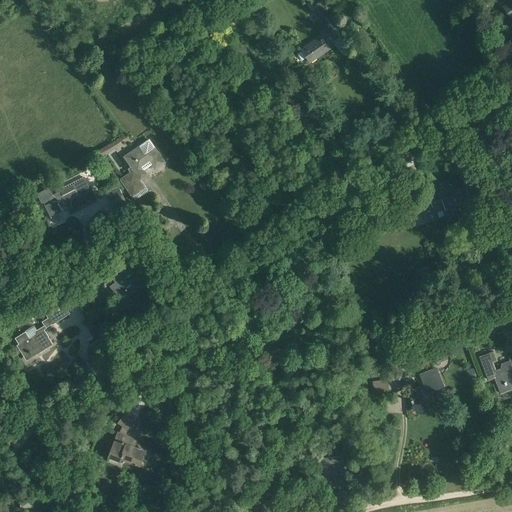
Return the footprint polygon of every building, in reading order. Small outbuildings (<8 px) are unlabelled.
[(323,0),(322,0),(316,4),(319,10),(316,12),(321,20),(329,15),(325,9),(326,7),(324,3),(325,3),(323,0)] [(311,1),(306,4),(311,12),(315,9),(311,1)] [(231,7),(232,18),(240,17),(239,6),(231,7)] [(356,22),(359,28),(366,23),(362,18),(356,22)] [(326,51),(330,48),(333,46),(330,43),(336,38),(329,28),(322,33),(323,34),(301,50),(310,62),(317,57),(317,56),(325,51),(326,51)] [(155,169),(165,162),(149,139),(124,156),(131,167),(128,169),(130,172),(121,179),(132,196),(146,187),(141,179),(147,174),(144,169),(151,164),(155,169)] [(86,187),(77,192),(72,184),(42,200),(51,218),(52,218),(51,216),(62,210),(62,211),(63,210),(61,207),(66,205),(70,212),(96,199),(92,190),(89,191),(86,187)] [(110,201),(123,195),(122,194),(118,186),(106,192),(110,201)] [(465,215),(462,205),(471,202),(466,187),(441,195),(440,193),(429,197),(432,207),(443,204),(448,221),(465,215)] [(423,220),(425,215),(427,205),(417,202),(412,217),(423,220)] [(149,264),(143,256),(137,249),(128,255),(140,271),(149,264)] [(119,297),(140,281),(126,262),(110,274),(116,282),(111,286),(119,297)] [(35,312),(46,305),(42,299),(32,306),(35,312)] [(62,301),(45,311),(52,324),(70,314),(62,301)] [(511,322),(511,312),(500,319),(504,327),(511,322)] [(52,324),(48,318),(42,322),(44,325),(34,332),(36,334),(29,338),(25,331),(15,338),(19,344),(17,345),(24,357),(31,353),(33,356),(52,344),(43,330),(46,328),(46,327),(52,324)] [(439,340),(444,353),(465,345),(460,332),(439,340)] [(99,345),(89,352),(92,357),(103,350),(99,345)] [(511,355),(509,356),(510,360),(502,364),(501,368),(495,370),(492,362),(496,360),(493,351),(480,356),(488,379),(494,377),(500,393),(511,388),(511,355)] [(442,385),(436,368),(420,374),(424,385),(409,391),(412,400),(411,401),(412,403),(413,402),(416,410),(428,405),(426,401),(429,400),(426,392),(442,385)] [(473,368),(466,371),(470,380),(477,377),(473,368)] [(358,408),(349,411),(352,418),(354,417),(354,419),(351,420),(354,427),(364,422),(358,408)] [(125,436),(129,429),(130,430),(136,420),(125,413),(119,422),(123,425),(122,427),(120,429),(119,431),(119,433),(118,433),(109,457),(120,461),(121,458),(135,463),(135,464),(137,465),(137,464),(140,465),(145,451),(134,447),(135,442),(128,440),(129,437),(125,436)] [(341,463),(343,463),(342,456),(320,459),(322,472),(334,470),(335,474),(342,473),(341,463)] [(20,501),(20,508),(34,507),(34,500),(20,501)]
